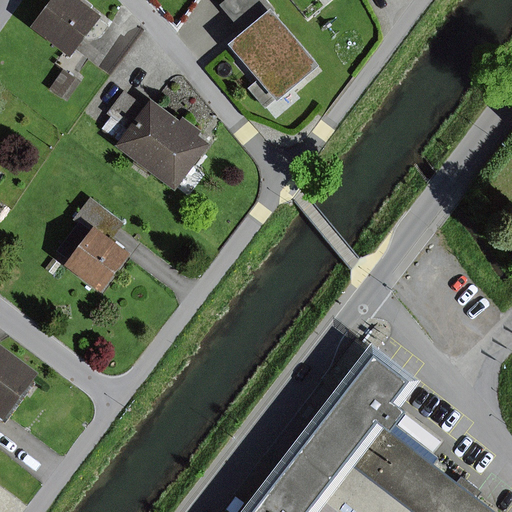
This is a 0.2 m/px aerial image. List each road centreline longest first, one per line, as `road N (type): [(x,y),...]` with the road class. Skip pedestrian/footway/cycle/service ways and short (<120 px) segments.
road 1 (residential): [(511,97),(203,511)]
road 2 (residential): [(116,403),(286,180)]
road 3 (residential): [(286,180),(131,0)]
road 4 (residential): [(286,180),(423,0)]
road 5 (residential): [(116,403),(0,313)]
road 6 (residential): [(35,511),(116,403)]
